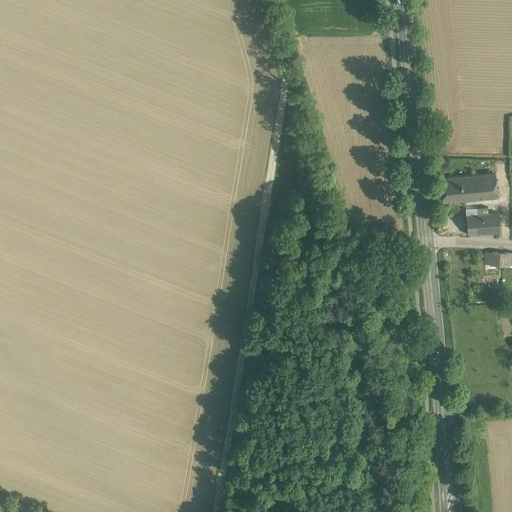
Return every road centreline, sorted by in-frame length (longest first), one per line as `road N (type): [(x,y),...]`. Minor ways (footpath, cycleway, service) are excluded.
road 1 (track): [(262,0),(298,146),(265,256),(220,511)]
road 2 (primary): [(452,511),(429,239)]
road 3 (primary): [(429,239),(403,0)]
